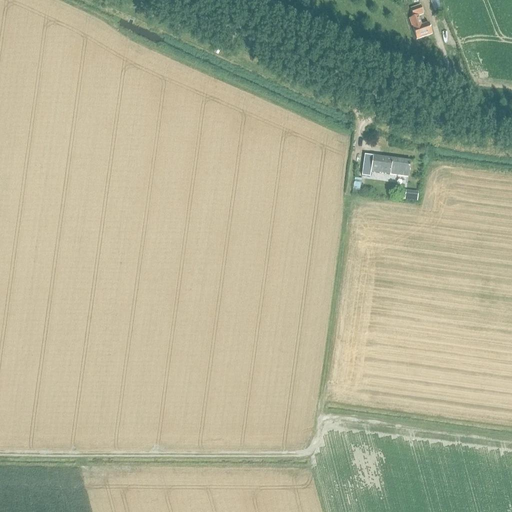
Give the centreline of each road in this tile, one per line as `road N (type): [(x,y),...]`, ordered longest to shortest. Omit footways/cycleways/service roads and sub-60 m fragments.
road 1 (track): [(348,195),(311,449),(0,452)]
road 2 (track): [(511,440),(321,412)]
road 3 (unclassified): [(333,79),(160,0)]
